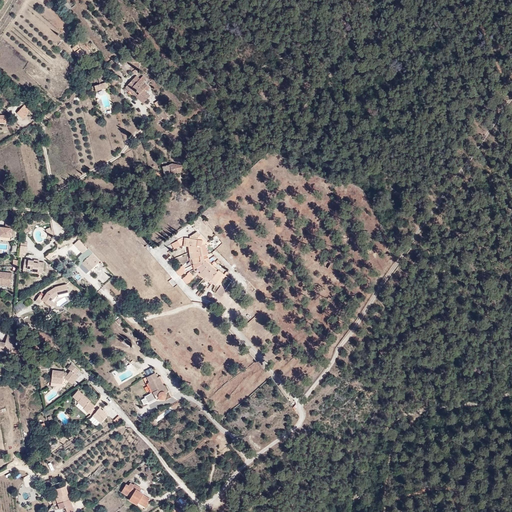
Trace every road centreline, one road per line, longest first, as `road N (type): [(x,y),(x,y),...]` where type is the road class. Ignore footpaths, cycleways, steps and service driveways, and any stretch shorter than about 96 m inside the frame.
road 1 (residential): [(195,511),(305,417),(306,402)]
road 2 (track): [(52,191),(128,147),(145,114)]
